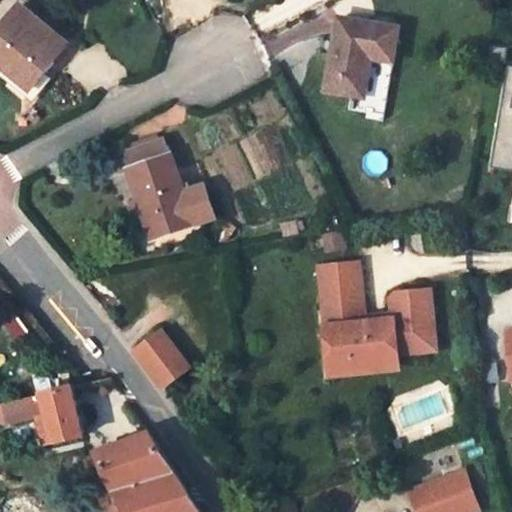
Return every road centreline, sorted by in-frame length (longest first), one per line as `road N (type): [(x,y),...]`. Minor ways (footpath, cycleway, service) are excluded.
road 1 (tertiary): [(0,222),(222,511)]
road 2 (residential): [(217,59),(0,173)]
